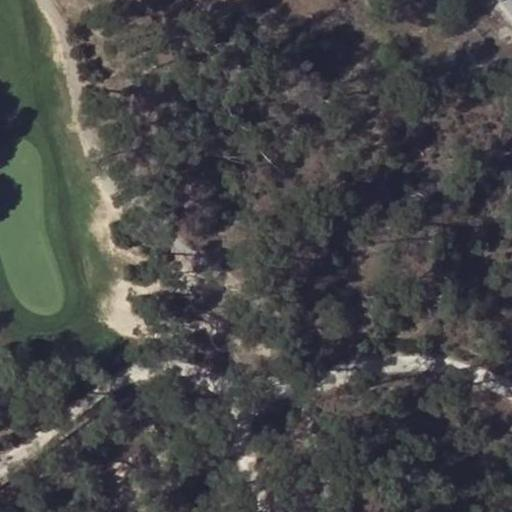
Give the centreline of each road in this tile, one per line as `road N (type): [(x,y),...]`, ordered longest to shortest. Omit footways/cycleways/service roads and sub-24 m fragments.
road 1 (residential): [(247,413),(226,390),(190,374),(129,374),(0,469)]
road 2 (residential): [(511,387),(436,363),(382,363),(267,397),(247,413)]
